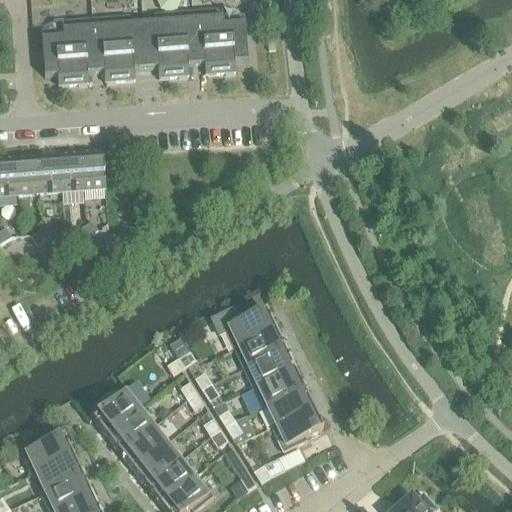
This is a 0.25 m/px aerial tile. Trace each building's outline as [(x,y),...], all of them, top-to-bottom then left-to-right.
[(229,12),(191,15),(195,68),(203,68),(204,78),(234,75),(233,66),(246,64),(244,38),(243,19),(230,20),(229,12)] [(153,27),(141,28),(145,72),(157,71),(158,81),(188,79),(187,69),(195,68),(191,15),(153,18),(153,27)] [(90,22),(95,76),(103,76),(104,86),(134,83),(133,73),(145,72),(141,28),(129,29),(128,19),(90,22)] [(95,76),(90,22),(52,25),(53,34),(40,35),(43,80),(46,80),(54,79),(56,79),(57,89),(87,87),(87,77),(95,76)] [(101,154),(79,156),(82,194),(104,192),(101,154)] [(79,156),(57,157),(60,196),(82,194),(79,156)] [(57,157),(35,159),(38,197),(60,196),(57,157)] [(35,159),(14,161),(17,199),(38,197),(35,159)] [(14,161),(0,161),(0,200),(17,199),(14,161)] [(91,225),(85,229),(86,242),(97,235),(91,225)] [(48,229),(41,233),(42,245),(54,238),(48,229)] [(79,246),(86,242),(85,229),(73,237),(79,246)] [(5,232),(0,235),(0,248),(11,242),(5,232)] [(36,249),(42,245),(41,233),(30,240),(36,249)] [(225,335),(233,354),(275,334),(265,314),(247,322),(245,318),(241,320),(236,311),(211,323),(218,338),(225,335)] [(233,354),(243,373),(284,354),(275,334),(233,354)] [(243,373),(252,393),(294,373),(284,354),(243,373)] [(189,356),(177,363),(184,373),(195,366),(189,356)] [(172,380),(184,373),(177,363),(166,370),(172,380)] [(262,412),(266,410),(303,392),(294,373),(252,393),(262,412)] [(194,384),(201,395),(211,389),(204,377),(194,384)] [(179,393),(186,404),(196,398),(189,387),(179,393)] [(218,400),(211,389),(201,395),(208,406),(218,400)] [(92,423),(106,440),(142,412),(125,390),(105,407),(108,410),(92,423)] [(266,410),(275,429),(275,430),(312,412),(303,392),(266,410)] [(203,410),(196,398),(186,404),(193,416),(203,410)] [(106,440),(119,457),(156,429),(142,412),(106,440)] [(322,433),(312,412),(275,430),(275,429),(270,431),(283,457),(306,446),(304,441),(322,433)] [(217,420),(224,432),(234,426),(227,414),(217,420)] [(202,430),(209,441),(219,435),(212,424),(202,430)] [(241,437),(234,426),(224,432),(232,443),(241,437)] [(169,446),(156,429),(119,457),(133,474),(165,449),(169,446)] [(226,446),(219,435),(209,441),(217,452),(226,446)] [(32,481),(36,479),(36,478),(72,460),(63,439),(45,448),(43,444),(19,455),(32,481)] [(133,474),(146,491),(179,466),(165,449),(133,474)] [(298,453),(278,463),(284,475),(304,465),(298,453)] [(36,478),(36,479),(45,497),(82,479),(72,460),(36,478)] [(182,463),(179,466),(146,491),(160,508),(196,480),(182,463)] [(253,477),(260,488),(270,482),(263,470),(253,477)] [(46,511),(63,511),(91,499),(82,479),(45,497),(41,499),(46,511)] [(198,511),(213,501),(196,480),(160,508),(162,511),(198,511)] [(238,486),(245,498),(255,491),(248,480),(238,486)] [(63,511),(97,511),(91,499),(63,511)] [(410,501),(398,511),(433,511),(422,500),(415,506),(410,501)]
